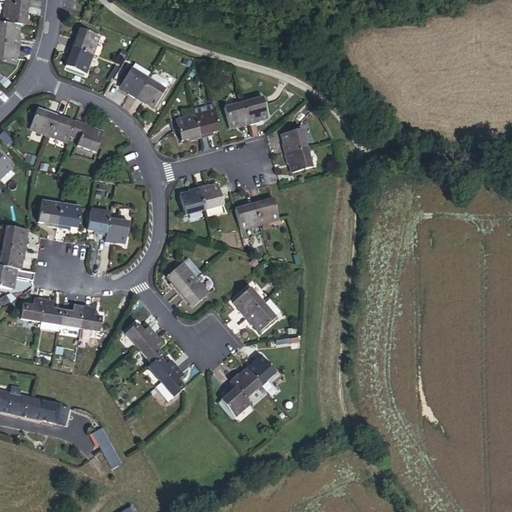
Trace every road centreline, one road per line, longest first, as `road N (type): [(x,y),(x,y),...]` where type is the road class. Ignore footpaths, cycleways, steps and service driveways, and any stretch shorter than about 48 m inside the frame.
road 1 (residential): [(35,81),(124,119),(159,177)]
road 2 (residential): [(133,275),(185,333),(229,343)]
